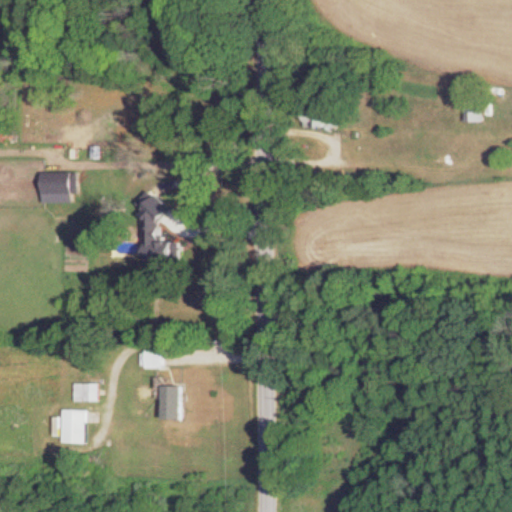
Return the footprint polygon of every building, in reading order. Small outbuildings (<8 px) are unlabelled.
[(469,126),(487,126),(487,99),(469,99),(469,126)] [(310,131),(346,131),(346,111),(310,111),(310,131)] [(82,198),(82,176),(47,176),(47,198),(82,198)] [(167,176),(149,176),(150,203),(167,203),(167,176)] [(153,270),(184,270),(184,246),(153,246),(153,270)] [(167,352),(151,352),(151,371),(167,371),(167,352)] [(103,387),(79,387),(79,405),(103,405),(103,387)] [(167,390),(167,423),(186,423),(186,390),(167,390)] [(67,446),(91,446),(91,413),(67,413),(67,446)]
